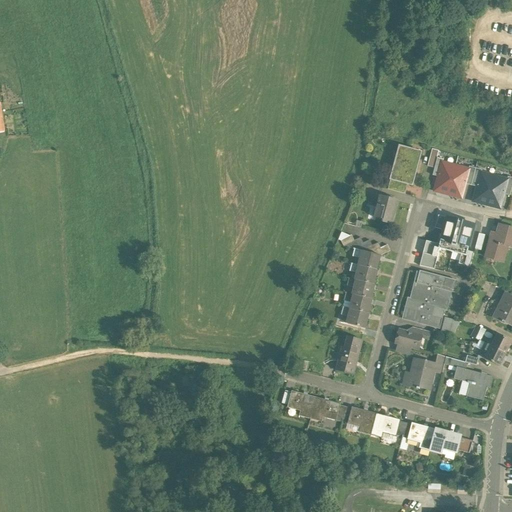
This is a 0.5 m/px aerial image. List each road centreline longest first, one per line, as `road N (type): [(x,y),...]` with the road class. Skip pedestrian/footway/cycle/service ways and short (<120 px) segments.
road 1 (residential): [(367,393),(416,213)]
road 2 (residential): [(497,431),(367,393)]
